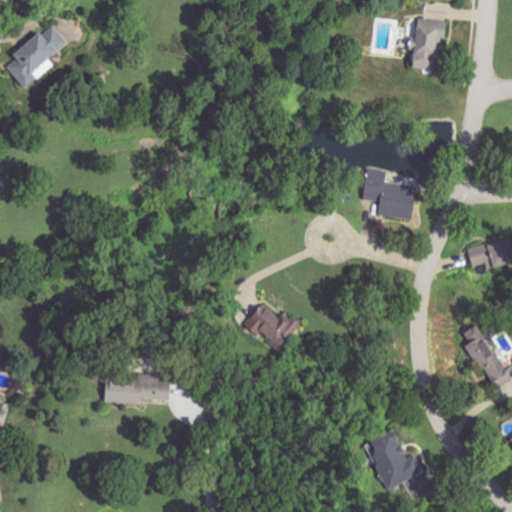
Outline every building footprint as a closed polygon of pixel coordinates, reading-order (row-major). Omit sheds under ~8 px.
[(437,71),(443,21),(416,18),(413,44),(411,44),(409,67),(437,71)] [(38,68),(69,43),(55,25),(42,36),(39,33),(11,56),(14,60),(6,67),(24,88),(42,73),(38,68)] [(415,186),(386,183),(387,171),(366,169),(363,200),(376,202),(375,213),(412,217),(415,186)] [(300,322),(260,304),(249,330),(271,340),(272,336),(290,344),(300,322)] [(511,366),(507,370),(476,325),(460,336),(497,389),(511,378),(511,366)] [(143,404),(143,400),(169,401),(170,385),(159,385),(159,375),(138,375),(137,384),(104,382),(103,403),(143,404)] [(0,429),(10,408),(10,404),(0,404),(0,429)]
